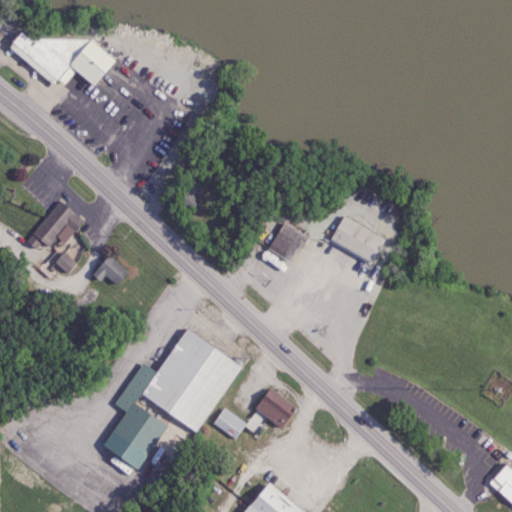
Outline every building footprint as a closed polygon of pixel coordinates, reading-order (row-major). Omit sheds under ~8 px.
[(26,37),(18,31),(6,46),(25,61),(32,61),(32,69),(51,84),(56,78),(64,85),(74,72),(92,86),(113,59),(87,38),(26,37)] [(190,209),(206,188),(192,178),(176,199),(190,209)] [(25,240),(35,249),(42,241),(48,246),(56,237),(63,242),(82,220),(60,201),(25,240)] [(380,238),(367,262),(325,239),(338,215),(380,238)] [(267,248),(288,261),(304,234),(283,221),(267,248)] [(65,273),(75,262),(63,251),(53,262),(65,273)] [(90,274),(98,281),(103,275),(115,285),(126,270),(106,254),(90,274)] [(138,391),(182,326),(238,363),(193,429),(138,391)] [(253,407),(267,387),(292,405),(278,425),(253,407)] [(244,422),(222,408),(212,424),(235,438),(244,422)] [(511,503),(511,468),(505,462),(487,481),(511,503)] [(302,511),(263,483),(241,511),(302,511)]
